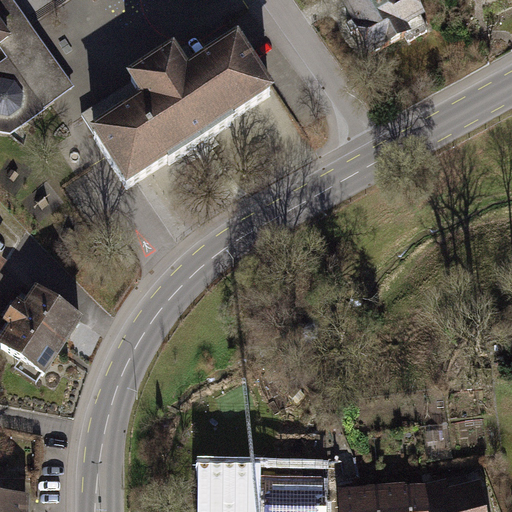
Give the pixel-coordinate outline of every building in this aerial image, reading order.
[(46,91),(55,103),(73,89),(10,0),(0,0),(0,26),(10,40),(0,47),(11,60),(37,97),(46,91)] [(357,0),(347,6),(356,22),(348,26),(352,34),(359,31),(372,55),(406,37),(409,42),(429,32),(411,0),(357,0)] [(0,26),(0,47),(10,40),(0,26)] [(96,137),(95,138),(128,190),(169,163),(170,166),(233,125),(231,123),(272,97),(238,45),(201,69),(187,48),(121,91),(135,112),(96,137)] [(37,97),(11,60),(0,68),(0,132),(11,133),(55,103),(46,91),(37,97)] [(96,137),(135,112),(121,91),(82,117),(96,137)] [(15,330),(2,349),(43,377),(81,321),(39,294),(26,313),(20,309),(8,325),(15,330)] [(491,374),(478,374),(478,385),(491,385),(491,374)] [(325,465),(330,485),(360,478),(356,458),(325,465)] [(205,485),(204,511),(323,511),(323,473),(248,473),(248,485),(205,485)] [(423,477),(427,493),(429,511),(486,511),(485,507),(484,507),(480,488),(448,496),(444,482),(434,484),(432,475),(423,477)] [(388,496),(341,500),(341,511),(429,511),(427,493),(395,496),(395,490),(387,491),(388,496)] [(0,511),(25,511),(26,500),(0,499),(0,511)]
